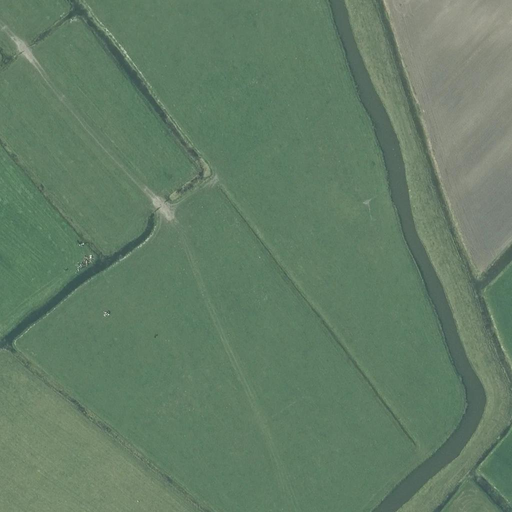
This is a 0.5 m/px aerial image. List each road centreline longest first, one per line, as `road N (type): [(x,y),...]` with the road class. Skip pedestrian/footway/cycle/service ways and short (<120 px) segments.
road 1 (track): [(358,511),(402,466),(0,25)]
road 2 (track): [(402,466),(454,406),(305,0)]
road 3 (track): [(0,398),(159,511)]
